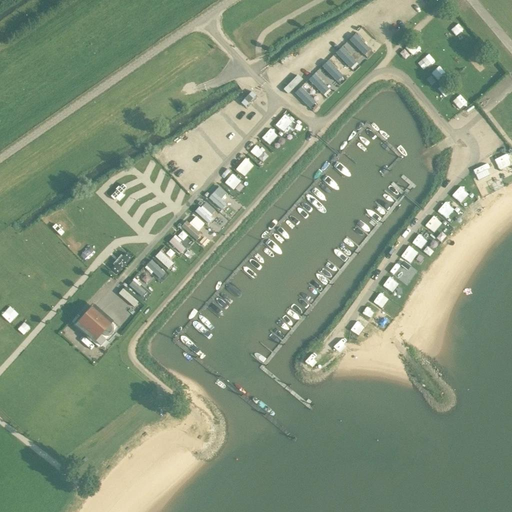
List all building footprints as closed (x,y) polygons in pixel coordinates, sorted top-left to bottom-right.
[(437,18),(446,28),(454,21),(444,11),(437,18)] [(462,26),(453,31),(456,37),(465,32),(462,26)] [(363,41),(370,34),(362,27),(336,53),(353,69),(372,50),(363,41)] [(412,50),(415,55),(423,49),(420,45),(412,50)] [(420,61),(428,69),(436,61),(428,53),(420,61)] [(338,82),(350,69),(334,54),(322,67),(338,82)] [(432,71),(439,78),(445,72),(439,65),(432,71)] [(482,72),(490,81),(498,74),(490,65),(482,72)] [(323,95),(330,89),(315,73),(309,79),(323,95)] [(298,74),(284,89),(289,94),(303,79),(298,74)] [(310,109),(317,102),(302,86),(295,93),(310,109)] [(251,90),(242,103),(247,107),(257,95),(251,90)] [(455,99),(462,108),(470,101),(463,92),(455,99)] [(284,114),(277,123),(285,131),(293,122),(284,114)] [(263,138),(272,144),(278,135),(269,129),(263,138)] [(272,143),(275,147),(282,143),(279,139),(272,143)] [(251,151),(258,158),(263,152),(256,145),(251,151)] [(495,159),(500,169),(511,164),(507,154),(495,159)] [(246,158),(236,169),(245,176),(254,165),(246,158)] [(487,164),(474,169),(478,179),(491,174),(487,164)] [(233,173),(226,182),(234,189),(242,180),(233,173)] [(110,192),(118,186),(112,179),(104,185),(110,192)] [(222,210),(227,204),(222,199),(228,193),(220,186),(209,197),(222,210)] [(453,195),(461,203),(469,194),(461,186),(453,195)] [(206,201),(196,212),(209,223),(219,212),(206,201)] [(447,218),(455,208),(446,201),(438,211),(447,218)] [(197,216),(190,223),(187,220),(182,225),(196,241),(203,235),(199,230),(205,225),(197,216)] [(183,230),(170,241),(181,254),(194,242),(183,230)] [(428,232),(424,235),(428,242),(421,246),(423,249),(434,242),(428,232)] [(421,248),(427,239),(419,234),(413,242),(421,248)] [(410,245),(402,256),(410,262),(418,252),(410,245)] [(167,253),(162,249),(156,256),(169,268),(175,262),(171,259),(176,254),(171,249),(167,253)] [(146,266),(160,279),(166,272),(153,259),(146,266)] [(398,265),(395,272),(401,276),(405,269),(398,265)] [(138,276),(130,284),(144,299),(151,292),(145,286),(154,277),(157,280),(158,279),(147,267),(143,270),(147,275),(141,280),(138,276)] [(392,291),(399,282),(390,275),(383,284),(392,291)] [(380,292),(373,301),(382,307),(388,297),(380,292)] [(113,327),(91,307),(77,322),(100,342),(113,327)] [(351,329),(358,335),(365,326),(358,321),(351,329)]
